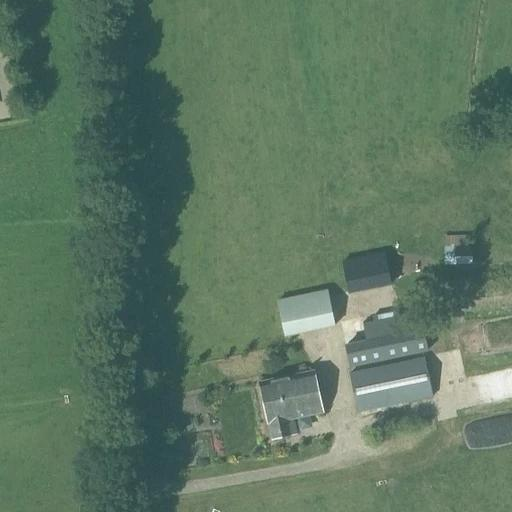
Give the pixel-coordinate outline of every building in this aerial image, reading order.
[(473,235),(445,235),(445,265),(472,265),(473,235)] [(286,337),(335,327),(328,291),(278,302),(286,337)] [(350,369),(416,355),(407,315),(363,323),(366,341),(345,345),(350,369)] [(349,373),(358,414),(433,398),(424,357),(349,373)] [(511,366),(511,365),(492,369),(497,397),(511,394),(511,366)] [(296,434),(293,420),(323,413),(315,372),(259,383),(268,425),(269,425),(272,440),(296,434)]
